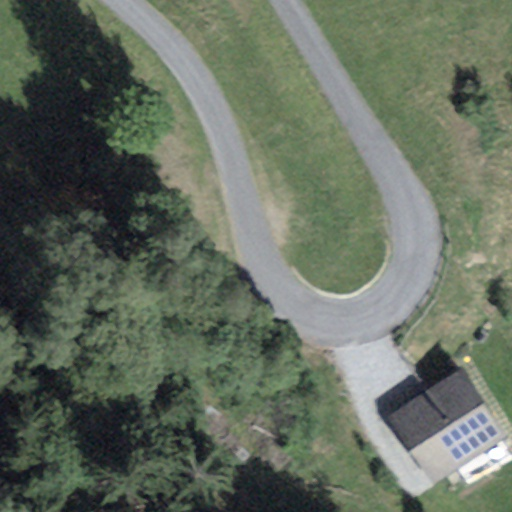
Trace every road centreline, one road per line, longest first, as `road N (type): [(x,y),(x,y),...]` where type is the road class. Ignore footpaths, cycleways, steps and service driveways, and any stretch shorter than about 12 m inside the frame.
road 1 (unclassified): [(284,0),(398,189),(412,237),(405,276),(386,306),(324,325),(293,317),(267,290),(217,118),(195,80),(115,0)]
road 2 (track): [(354,319),(373,418),(398,474),(444,511)]
